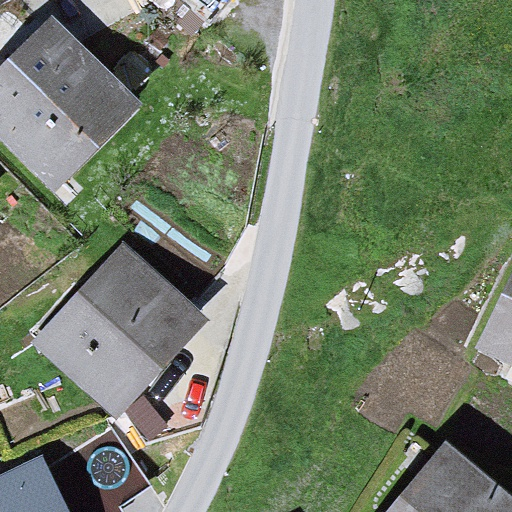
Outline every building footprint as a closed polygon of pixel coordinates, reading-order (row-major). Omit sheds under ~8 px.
[(51,28),(0,76),(0,152),(49,203),(137,118),(51,28)] [(124,256),(28,357),(112,435),(207,333),(124,256)] [(511,269),(464,361),(511,386),(511,269)] [(298,511),(453,511),(412,444),(298,511)] [(57,471),(71,511),(149,511),(126,447),(57,471)] [(53,511),(35,474),(0,491),(0,511),(53,511)]
